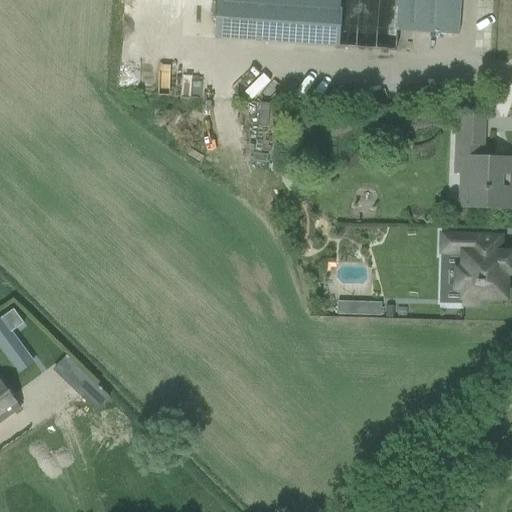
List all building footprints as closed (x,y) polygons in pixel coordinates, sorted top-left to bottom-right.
[(459,0),(217,0),(215,39),(395,51),(397,32),(457,36),(459,0)] [(457,116),(455,174),(459,174),(476,175),(475,208),(492,209),(511,209),(511,187),(511,173),(511,159),(506,159),(470,158),(470,146),(482,146),(483,117),(463,116),(457,116)] [(441,235),(440,304),(481,305),(481,298),(505,298),(505,273),(511,272),(511,253),(501,253),(501,237),(441,235)] [(337,318),(380,320),(380,308),(337,306),(337,318)] [(13,310),(0,319),(0,348),(19,374),(20,374),(14,366),(28,356),(11,333),(23,324),(13,310)] [(394,310),(385,310),(385,323),(393,323),(394,310)] [(406,310),(397,310),(397,321),(405,321),(406,310)] [(0,422),(20,408),(8,392),(0,380),(0,422)]
